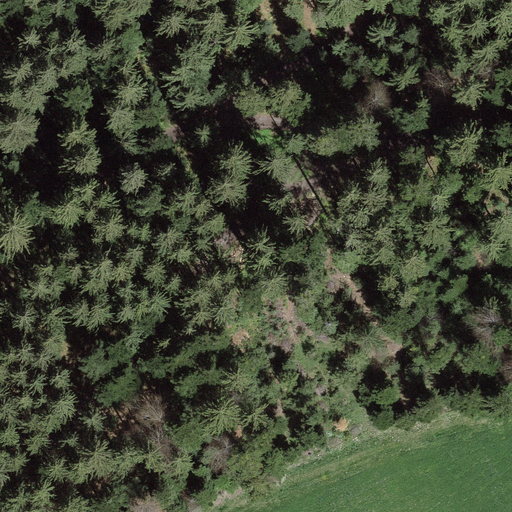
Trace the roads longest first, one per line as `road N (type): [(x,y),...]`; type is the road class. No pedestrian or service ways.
road 1 (track): [(312,151),(0,505)]
road 2 (track): [(0,226),(73,201),(178,198),(312,151)]
road 3 (track): [(312,151),(411,142),(511,112)]
road 4 (track): [(312,151),(416,0)]
